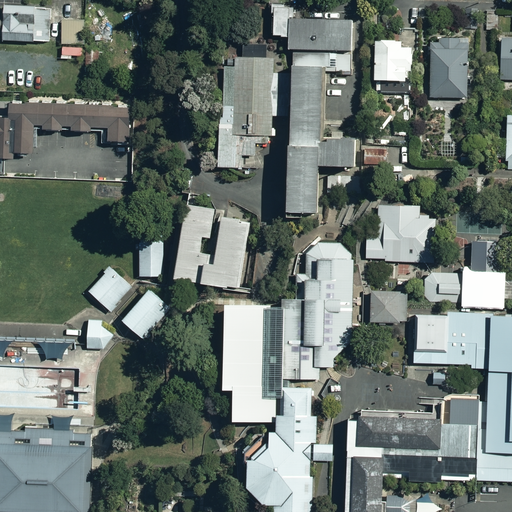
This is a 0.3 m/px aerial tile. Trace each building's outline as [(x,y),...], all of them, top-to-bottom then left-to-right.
[(50,9),(3,7),(1,41),(49,43),(50,9)] [(498,11),(487,11),(487,30),(498,30),(498,11)] [(295,19),(289,211),(323,213),(324,167),(358,168),(359,139),(330,138),(332,71),(361,72),(363,21),(295,19)] [(82,21),(62,21),(62,43),(62,45),(82,45),(82,21)] [(511,36),(500,37),(500,80),(511,80),(511,36)] [(440,40),(440,46),(430,45),(429,98),(465,99),(466,41),(440,40)] [(399,43),(374,42),(372,82),(380,82),(379,93),(409,94),(411,50),(399,49),(399,43)] [(99,50),(85,50),(85,68),(97,68),(99,68),(99,50)] [(275,136),(278,60),(224,59),(220,168),(235,169),(245,169),(245,156),(258,156),(258,144),(270,144),(271,137),(275,136)] [(19,154),(38,154),(38,127),(45,127),(45,129),(49,130),(57,130),(66,130),(74,130),(82,130),(90,131),(93,131),(94,131),(105,131),(105,142),(134,143),(134,107),(12,105),(12,118),(0,117),(0,158),(19,159),(19,154)] [(347,176),(327,176),(327,194),(347,194),(347,176)] [(418,206),(375,204),(374,234),(366,234),(365,256),(382,257),(382,259),(430,261),(431,218),(425,218),(426,214),(418,213),(418,206)] [(244,288),(254,224),(222,219),(217,255),(205,254),(207,239),(212,240),(217,211),(192,208),(181,280),(192,281),(244,288)] [(226,385),(225,417),(234,417),(272,418),(273,395),(278,395),(278,376),(317,377),(318,365),(332,365),(332,356),(334,355),(351,340),(351,330),(352,286),(352,252),(340,241),(316,240),(305,252),(304,272),(295,271),(294,296),(278,295),(277,303),(216,302),(215,384),(226,385)] [(428,298),(434,302),(495,303),(495,298),(511,298),(511,262),(490,262),(491,243),(472,243),(472,250),(471,274),(450,274),(434,274),(426,280),(424,287),(424,292),(428,298)] [(166,244),(141,245),(142,277),(167,277),(166,244)] [(112,266),(87,293),(104,309),(110,315),(135,288),(134,286),(112,266)] [(395,290),(370,289),(369,321),(398,322),(399,320),(402,320),(406,320),(407,293),(395,293),(395,290)] [(173,310),(153,292),(128,321),(149,338),(173,310)] [(343,511),(377,511),(378,500),(379,487),(379,476),(408,477),(408,479),(440,480),(440,478),(445,478),(450,478),(476,479),(511,480),(511,317),(417,314),(415,361),(473,363),(472,366),(487,367),(486,394),(452,393),(445,396),(445,397),(443,401),(442,402),(442,417),(357,413),(357,419),(347,418),(343,511)] [(105,321),(90,321),(88,348),(104,349),(115,334),(104,326),(105,321)] [(445,384),(445,373),(434,373),(434,383),(445,384)] [(274,504),(274,511),(310,511),(311,494),(311,459),(312,451),(312,444),(312,442),(316,442),(316,414),(308,414),(308,389),(295,389),(280,388),(279,412),(274,412),(273,429),(267,429),(267,435),(266,442),(250,458),(244,458),(244,486),(263,504),(274,504)] [(330,445),(312,444),(312,451),(311,459),(324,459),(330,459),(330,445)] [(92,511),(95,452),(0,448),(0,511),(92,511)] [(402,492),(384,491),(383,500),(383,511),(411,511),(412,500),(402,492)]
